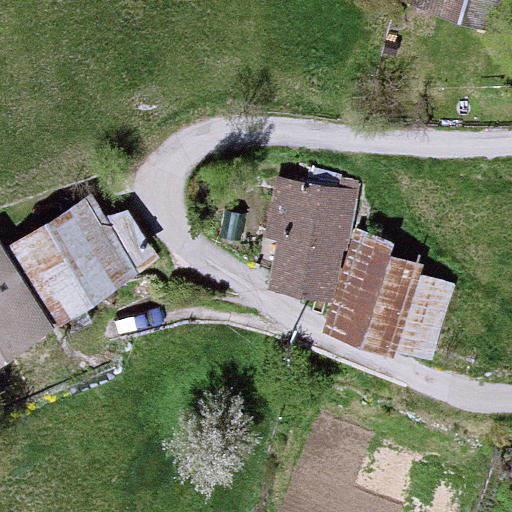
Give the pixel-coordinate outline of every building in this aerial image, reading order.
[(487,0),(442,0),(485,12),(487,0)] [(270,277),(333,291),(357,189),(276,171),(262,230),(280,234),(270,277)] [(5,249),(46,317),(144,259),(103,190),(5,249)] [(391,240),(364,231),(332,319),(425,352),(450,282),(414,269),(417,261),(387,250),(391,240)] [(0,344),(46,317),(5,249),(0,240),(0,344)]
